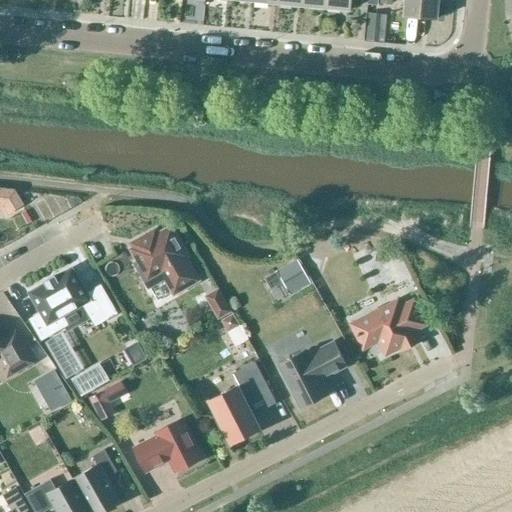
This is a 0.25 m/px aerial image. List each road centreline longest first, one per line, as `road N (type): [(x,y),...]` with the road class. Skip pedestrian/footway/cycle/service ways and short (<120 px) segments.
road 1 (residential): [(480,0),(473,47),(439,70),(0,32)]
road 2 (residential): [(165,511),(443,365)]
